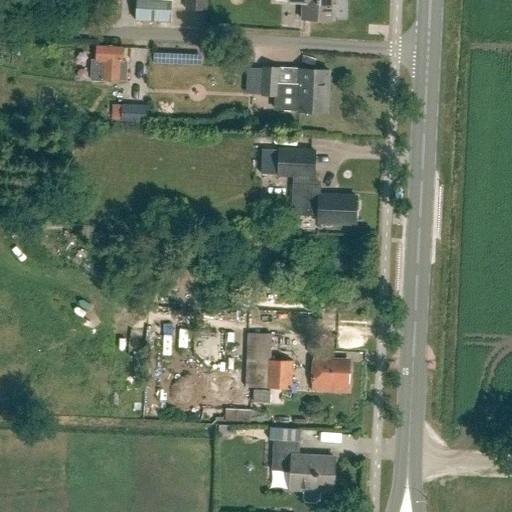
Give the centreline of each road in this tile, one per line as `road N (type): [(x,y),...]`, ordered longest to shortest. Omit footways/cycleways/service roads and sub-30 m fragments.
road 1 (secondary): [(405,491),(425,53)]
road 2 (residential): [(425,53),(0,30)]
